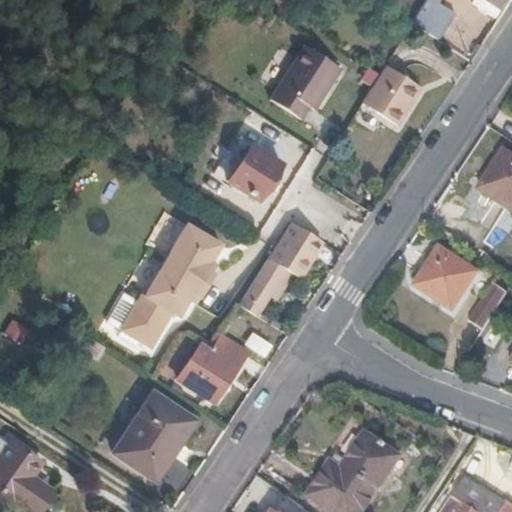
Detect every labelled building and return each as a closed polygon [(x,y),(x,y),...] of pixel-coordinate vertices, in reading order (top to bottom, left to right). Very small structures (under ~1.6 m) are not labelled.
[(489,0),(505,9),(511,0),(489,0)] [(432,6),(419,27),(433,37),(446,15),(432,6)] [(310,43),(274,96),(305,117),(314,105),(319,108),(346,67),(310,43)] [(423,92),(386,68),(382,74),(362,107),(399,130),(423,92)] [(258,144),(232,184),(260,200),(285,162),(258,144)] [(511,212),(511,159),(501,152),(475,192),(508,213),(510,211),(511,212)] [(165,213),(149,242),(167,252),(183,223),(165,213)] [(299,281),(327,242),(295,222),(244,298),(259,308),(285,271),(299,281)] [(158,328),(161,330),(194,278),(203,283),(214,264),(211,263),(222,246),(187,226),(145,296),(142,294),(120,330),(148,347),(158,328)] [(477,276),(439,251),(414,289),(453,315),(477,276)] [(191,303),(203,283),(194,278),(161,330),(161,331),(172,314),(179,318),(189,302),(191,303)] [(466,321),(481,331),(506,294),(491,283),(466,321)] [(120,295),(110,320),(122,325),(132,300),(120,295)] [(211,350),(208,348),(203,344),(179,378),(208,398),(241,349),(220,335),(211,350)] [(152,387),(112,447),(157,477),(198,417),(152,387)] [(326,511),(361,511),(398,458),(364,435),(340,470),(330,463),(306,498),(326,511)] [(43,458),(12,438),(7,445),(0,455),(0,491),(30,511),(42,511),(53,498),(28,481),(43,458)] [(504,503),(456,471),(430,511),(511,511),(511,505),(505,501),(504,503)]
